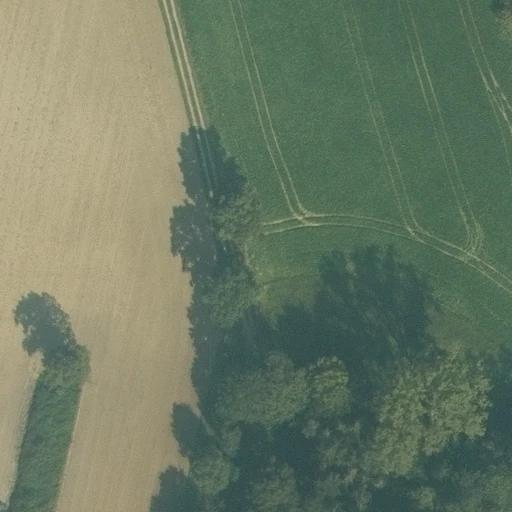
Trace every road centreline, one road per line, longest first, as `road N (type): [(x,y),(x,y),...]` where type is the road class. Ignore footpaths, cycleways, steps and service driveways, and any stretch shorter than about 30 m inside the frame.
road 1 (track): [(170,0),(253,364)]
road 2 (track): [(253,364),(511,388)]
road 3 (track): [(253,364),(221,397),(197,511)]
